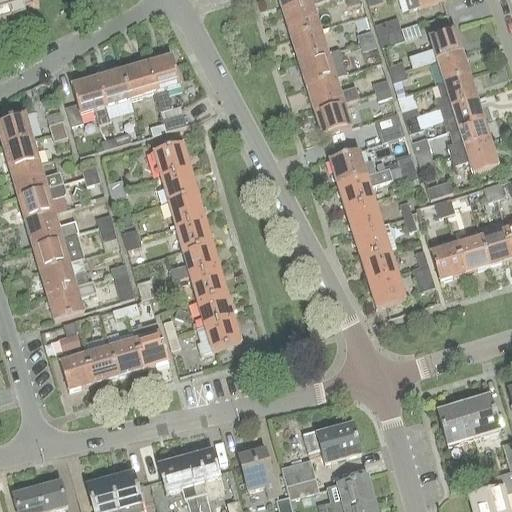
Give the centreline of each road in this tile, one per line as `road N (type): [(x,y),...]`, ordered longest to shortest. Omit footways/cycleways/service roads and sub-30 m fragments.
road 1 (residential): [(378,382),(175,0)]
road 2 (residential): [(39,454),(378,382)]
road 3 (residential): [(0,91),(171,0)]
road 4 (residential): [(39,454),(0,314)]
road 5 (residential): [(378,382),(511,341)]
road 6 (residential): [(414,511),(378,382)]
